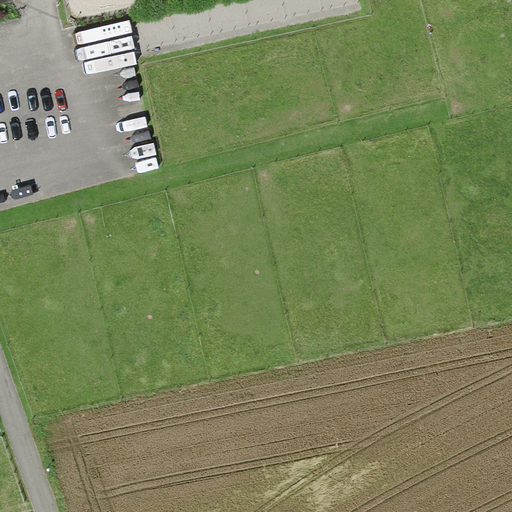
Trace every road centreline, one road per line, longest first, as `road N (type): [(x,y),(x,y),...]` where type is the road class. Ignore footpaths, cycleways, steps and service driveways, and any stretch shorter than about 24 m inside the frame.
road 1 (unknown): [(0,187),(95,159),(67,52)]
road 2 (residential): [(49,511),(0,372)]
